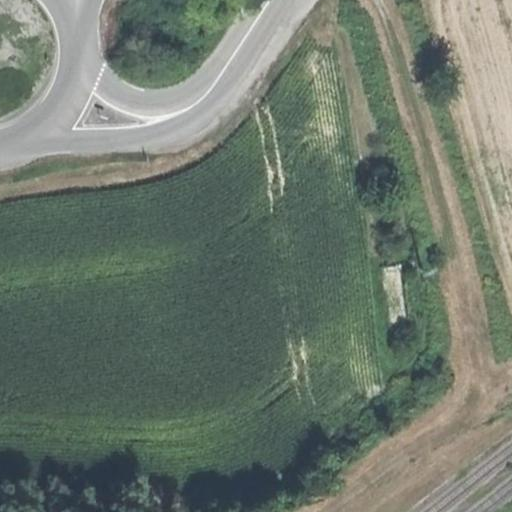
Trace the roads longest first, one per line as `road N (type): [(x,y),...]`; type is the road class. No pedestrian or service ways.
road 1 (track): [(377,0),(413,105),(480,377),(459,414),(387,451),(306,511)]
road 2 (unclassified): [(41,136),(136,139),(185,119),(209,89)]
road 3 (unclassified): [(209,89),(142,103),(80,75)]
